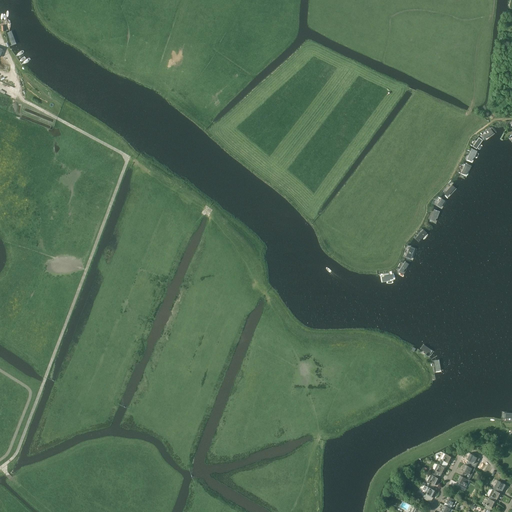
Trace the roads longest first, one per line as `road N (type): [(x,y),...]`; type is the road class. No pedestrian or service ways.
road 1 (track): [(0,469),(16,453),(34,409),(128,155),(17,96)]
road 2 (residential): [(511,487),(467,449),(430,511)]
